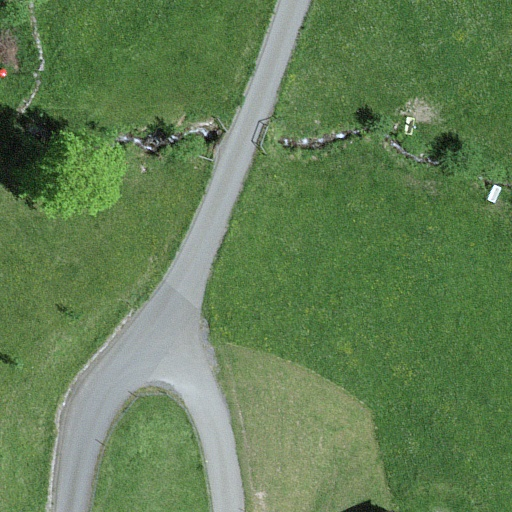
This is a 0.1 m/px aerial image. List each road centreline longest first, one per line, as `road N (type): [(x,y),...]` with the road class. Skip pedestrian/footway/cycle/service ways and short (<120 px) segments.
road 1 (track): [(292,0),(165,345)]
road 2 (track): [(165,345),(136,350),(114,370),(82,436),(73,511)]
road 3 (track): [(226,511),(203,392),(186,361),(165,345)]
